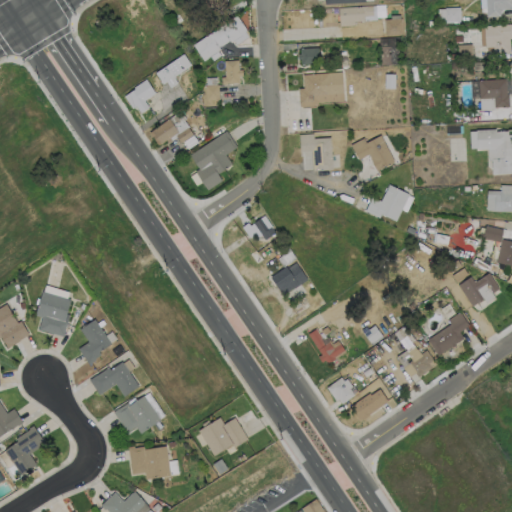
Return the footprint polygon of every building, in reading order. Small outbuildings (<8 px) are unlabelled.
[(227,0),(227,10),(208,10),(208,0),(227,0)] [(501,17),(488,18),(487,0),(511,0),(511,10),(501,10),(501,17)] [(385,14),(377,14),(376,6),(385,5),(385,14)] [(368,7),(368,8),(373,8),(374,16),(365,17),(365,21),(355,22),(355,26),(340,27),(339,9),(368,7)] [(461,23),(447,23),(446,9),(461,8),(461,23)] [(248,32),(232,43),(230,41),(220,48),(221,50),(205,62),(194,46),(238,16),(248,32)] [(403,36),(386,36),(385,20),(403,19),(403,36)] [(207,33),(197,40),(192,32),(201,25),(207,33)] [(511,39),(510,40),(511,53),(495,54),(495,47),(486,47),(485,27),(511,25),(511,39)] [(401,38),(401,47),(403,47),(403,52),(401,52),(402,65),(382,66),(380,39),(401,38)] [(473,59),(459,60),(458,46),(473,45),(473,59)] [(319,48),(320,64),(302,65),(302,60),(299,60),(299,55),(301,55),(301,49),(319,48)] [(174,78),(178,83),(171,88),(167,82),(164,84),(157,74),(184,55),(192,66),(174,78)] [(239,61),(240,71),(243,71),(243,77),(240,77),(240,84),(223,85),(222,78),(226,78),(225,61),(239,61)] [(298,72),(286,73),(285,66),(297,65),(298,72)] [(314,102),(301,103),(300,89),(305,89),(304,75),(343,73),(344,94),(313,96),(314,102)] [(396,75),(396,89),(385,89),(386,75),(396,75)] [(145,101),(150,108),(142,113),(137,106),(133,109),(125,97),(136,90),(135,88),(147,80),(156,94),(145,101)] [(510,96),(510,108),(495,108),(495,99),(480,99),(480,81),(507,80),(507,96),(510,96)] [(220,100),(207,101),(206,86),(219,86),(220,100)] [(179,132),(160,146),(150,133),(170,119),(179,132)] [(194,135),(181,143),(177,136),(189,128),(194,135)] [(497,130),(497,133),(509,132),(509,137),(511,136),(511,173),(490,175),(489,149),(479,150),(477,131),(497,130)] [(222,181),(208,191),(196,172),(201,169),(191,155),(227,131),(238,148),(226,156),(233,165),(218,175),(222,181)] [(314,134),(315,139),(331,138),(333,170),(314,171),(312,151),(301,152),(300,135),(314,134)] [(381,136),(395,162),(378,172),(371,159),(372,159),(369,154),(359,160),(351,145),(364,139),(367,144),(381,136)] [(410,195),(397,222),(382,215),(380,219),(366,212),(373,198),(382,202),(390,185),(410,195)] [(511,185),(511,211),(487,211),(488,191),(501,192),(501,185),(511,185)] [(261,219),(269,230),(272,228),(276,234),(266,241),(254,225),(261,219)] [(504,230),(501,243),(483,239),(486,226),(504,230)] [(416,231),(414,235),(407,232),(409,227),(416,231)] [(511,266),(497,263),(503,240),(511,242),(511,266)] [(462,266),(452,273),(448,267),(458,260),(462,266)] [(296,263),(308,280),(295,289),(294,287),(284,295),(271,278),(287,267),(288,269),(296,263)] [(489,274),(499,289),(493,293),(487,284),(478,290),(484,299),(473,307),(459,286),(471,277),(475,283),(489,274)] [(68,322),(64,337),(39,330),(43,318),(36,316),(43,292),(71,300),(65,321),(68,322)] [(326,305),(321,308),(318,304),(323,300),(326,305)] [(310,307),(298,316),(294,311),(306,302),(310,307)] [(100,308),(96,311),(92,306),(96,303),(100,308)] [(0,309),(7,305),(18,324),(21,322),(29,335),(8,348),(1,338),(0,338),(0,309)] [(420,321),(414,325),(408,315),(414,311),(420,321)] [(462,341),(439,356),(428,340),(451,324),(449,321),(460,312),(470,326),(457,335),(462,341)] [(96,360),(89,365),(79,349),(89,342),(81,330),(95,320),(112,344),(100,353),(101,355),(96,359),(96,360)] [(384,338),(372,346),(364,334),(375,326),(384,338)] [(331,332),(325,336),(322,331),(327,327),(331,332)] [(316,329),(327,345),(330,343),(334,349),(341,344),(344,350),(334,357),(335,359),(328,364),(326,361),(322,363),(319,358),(322,355),(309,335),(316,329)] [(400,341),(395,345),(392,341),(397,337),(400,341)] [(432,368),(419,378),(416,374),(417,373),(409,363),(427,350),(434,360),(429,364),(432,368)] [(123,362),(139,387),(124,397),(116,384),(100,395),(90,381),(109,368),(111,371),(123,362)] [(342,378),(344,382),(348,379),(353,387),(350,389),(355,396),(342,404),(339,399),(336,401),(327,388),(342,378)] [(380,389),(389,402),(373,412),(374,413),(362,422),(351,407),(370,394),(371,394),(373,393),(374,394),(380,389)] [(144,396),(161,421),(141,434),(137,427),(128,433),(114,413),(128,403),(130,406),(144,396)] [(0,402),(8,414),(14,409),(24,423),(19,426),(18,425),(0,437),(0,402)] [(221,418),(225,425),(235,419),(248,440),(235,448),(233,445),(215,456),(199,431),(221,418)] [(35,467),(22,476),(16,467),(5,451),(18,442),(17,440),(30,430),(30,429),(34,426),(46,444),(30,455),(37,465),(35,467)] [(166,446),(169,465),(171,476),(146,480),(145,473),(133,475),(132,466),(129,448),(135,447),(135,448),(144,447),(145,450),(166,446)] [(228,469),(220,475),(214,465),(222,459),(225,465),(228,469)] [(135,492),(146,504),(137,511),(109,511),(107,509),(105,511),(101,506),(116,493),(124,502),(135,492)] [(316,499),(325,511),(304,511),(302,509),(316,499)]
